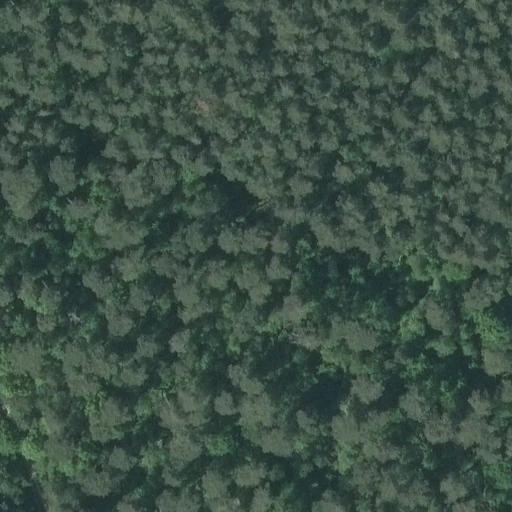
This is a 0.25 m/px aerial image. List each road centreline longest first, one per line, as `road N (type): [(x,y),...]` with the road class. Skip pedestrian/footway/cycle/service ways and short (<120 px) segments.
road 1 (track): [(0,151),(192,149),(430,245),(511,254)]
road 2 (track): [(56,511),(0,377)]
